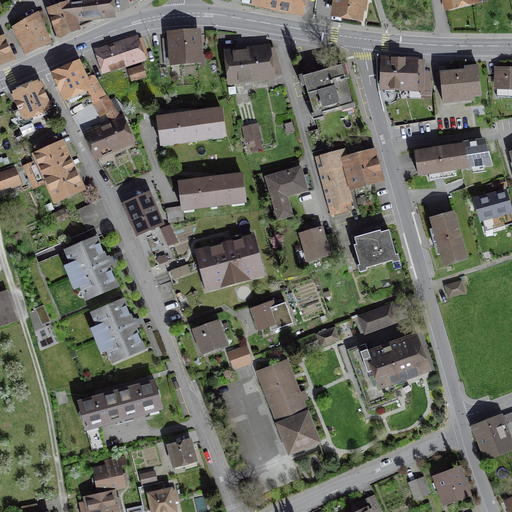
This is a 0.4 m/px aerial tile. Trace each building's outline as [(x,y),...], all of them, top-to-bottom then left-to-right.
[(65,0),(65,3),(46,10),(58,40),(80,31),(78,25),(115,20),(113,0),(65,0)] [(253,0),(252,7),(304,17),(307,0),(253,0)] [(332,0),(329,18),(363,23),(365,11),(368,12),(369,0),(332,0)] [(442,0),(446,13),(479,3),(477,0),(442,0)] [(40,12),(11,28),(25,55),(53,43),(40,12)] [(203,30),(167,34),(170,67),(204,63),(203,30)] [(5,35),(0,37),(0,66),(16,59),(5,35)] [(138,41),(96,54),(103,76),(145,63),(138,41)] [(269,45),(224,53),(229,86),(275,79),(269,45)] [(425,60),(381,59),(381,90),(432,91),(432,74),(424,74),(425,60)] [(79,61),(52,74),(66,102),(88,91),(95,105),(93,106),(101,120),(106,117),(110,122),(120,116),(115,110),(108,98),(106,98),(95,79),(89,82),(79,61)] [(466,70),(440,73),(444,106),(475,103),(474,98),(482,97),(478,65),(465,67),(466,70)] [(341,66),(302,78),(315,119),(354,107),(341,66)] [(143,68),(127,73),(130,83),(146,78),(143,68)] [(511,68),(495,69),(495,90),(511,90),(511,68)] [(40,81),(11,94),(23,122),(52,110),(40,81)] [(221,109),(157,117),(161,146),(225,138),(221,109)] [(123,119),(83,135),(94,164),(135,147),(123,119)] [(258,125),(242,129),(246,144),(261,140),(258,125)] [(485,139),(464,142),(468,169),(493,166),(485,139)] [(32,156),(38,170),(70,155),(64,142),(32,156)] [(464,142),(414,150),(417,176),(468,169),(464,142)] [(315,158),(332,218),(352,212),(350,204),(353,203),(350,193),(341,160),(348,158),(346,150),(315,158)] [(385,183),(376,150),(348,158),(341,160),(350,193),(385,183)] [(70,155),(38,170),(46,186),(78,172),(70,155)] [(301,168),(265,178),(278,222),(294,217),(289,198),(308,193),(301,168)] [(15,171),(0,176),(0,192),(1,194),(21,186),(15,171)] [(86,191),(78,172),(46,186),(55,206),(86,191)] [(243,175),(178,183),(181,209),(246,201),(243,175)] [(505,180),(491,184),(493,192),(507,188),(505,180)] [(511,207),(507,190),(474,198),(480,221),(511,212),(511,207)] [(151,192),(122,204),(136,236),(164,224),(151,192)] [(93,206),(78,212),(82,221),(96,215),(93,206)] [(180,209),(167,210),(168,220),(182,219),(180,209)] [(454,212),(430,219),(445,268),(469,260),(454,212)] [(322,228),(300,235),(309,264),(331,257),(322,228)] [(381,232),(356,239),(358,245),(354,246),(360,265),(355,266),(359,277),(370,274),(368,270),(393,262),(394,265),(401,263),(399,257),(396,258),(389,233),(383,235),(381,232)] [(253,236),(196,252),(207,293),(265,278),(253,236)] [(98,238),(64,252),(69,265),(64,267),(74,291),(81,289),(86,301),(119,288),(98,238)] [(173,278),(191,273),(188,264),(170,270),(173,278)] [(463,283),(446,287),(449,300),(466,296),(463,283)] [(8,293),(0,295),(0,326),(17,321),(8,293)] [(125,300),(90,314),(95,327),(90,329),(100,354),(106,351),(112,366),(146,352),(125,300)] [(274,303),(252,311),(259,332),(282,324),(274,303)] [(391,307),(358,319),(365,337),(398,325),(391,307)] [(219,321),(192,331),(202,356),(228,346),(219,321)] [(335,330),(317,337),(322,349),(340,342),(335,330)] [(418,334),(370,352),(373,361),(369,362),(380,391),(432,372),(418,334)] [(352,347),(357,360),(370,354),(365,342),(352,347)] [(246,348),(237,351),(243,368),(252,365),(246,348)] [(234,371),(243,368),(237,351),(228,355),(234,371)] [(309,411),(307,412),(288,362),(257,374),(277,423),(275,424),(288,457),(322,444),(309,411)] [(156,380),(116,391),(124,420),(164,410),(156,380)] [(85,431),(124,420),(116,391),(77,402),(85,431)] [(511,439),(503,416),(473,428),(487,463),(511,453),(511,439)] [(192,440),(167,446),(173,470),(198,464),(192,440)] [(108,467),(94,470),(99,494),(115,490),(127,487),(123,469),(129,468),(126,455),(106,460),(108,467)] [(458,469),(435,478),(445,505),(468,496),(458,469)] [(156,473),(140,476),(142,486),(158,483),(156,473)] [(424,480),(408,486),(414,503),(430,497),(424,480)] [(143,508),(143,511),(175,511),(174,506),(178,505),(175,492),(172,493),(172,488),(165,490),(164,484),(139,489),(143,508)] [(99,494),(80,499),(83,511),(119,511),(115,490),(99,494)] [(381,511),(374,497),(367,500),(372,511),(381,511)] [(39,511),(38,502),(20,504),(21,511),(39,511)]
